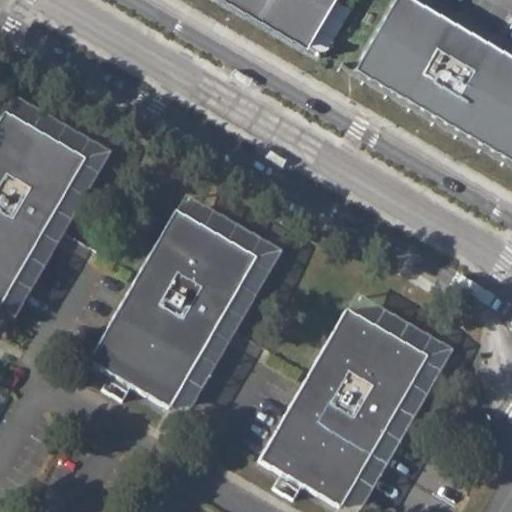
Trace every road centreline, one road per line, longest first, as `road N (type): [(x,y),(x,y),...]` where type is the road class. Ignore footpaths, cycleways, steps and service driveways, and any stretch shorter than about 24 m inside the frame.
road 1 (tertiary): [(0,13),(487,297),(511,323)]
road 2 (tertiary): [(511,223),(130,0)]
road 3 (residential): [(26,380),(248,511)]
